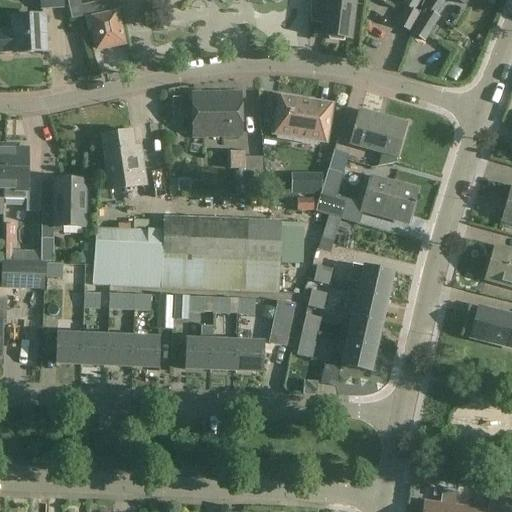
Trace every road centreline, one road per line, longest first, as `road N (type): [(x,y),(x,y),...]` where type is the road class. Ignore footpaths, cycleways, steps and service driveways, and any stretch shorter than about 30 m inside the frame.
road 1 (residential): [(0,105),(68,101),(224,65),(327,68),(483,110)]
road 2 (residential): [(0,397),(401,413)]
road 3 (residential): [(387,495),(0,481)]
road 4 (residential): [(401,413),(483,110)]
